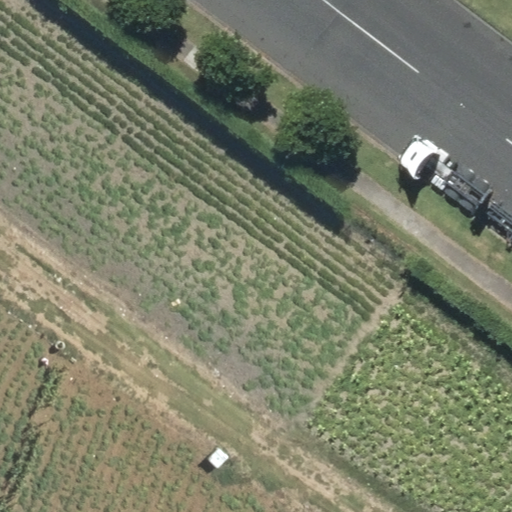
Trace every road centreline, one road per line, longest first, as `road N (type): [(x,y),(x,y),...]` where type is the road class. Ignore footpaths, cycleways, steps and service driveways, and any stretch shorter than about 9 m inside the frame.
road 1 (track): [(0,235),(366,511)]
road 2 (secondary): [(511,137),(332,0)]
